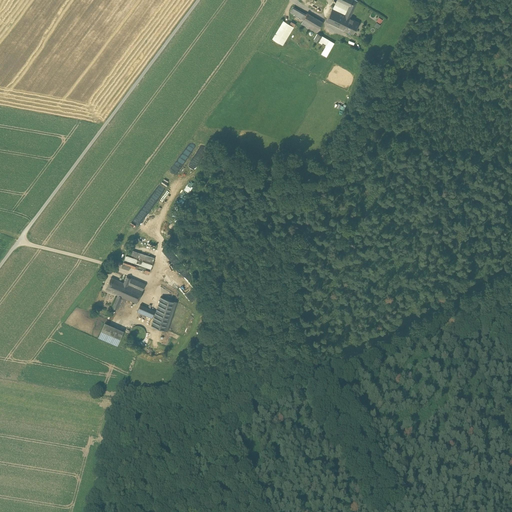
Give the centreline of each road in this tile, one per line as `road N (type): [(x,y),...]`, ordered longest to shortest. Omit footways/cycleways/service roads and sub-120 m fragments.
road 1 (track): [(511,264),(166,458)]
road 2 (unclassified): [(199,0),(0,266)]
road 3 (track): [(310,230),(166,458)]
road 4 (track): [(310,230),(511,194)]
road 5 (track): [(441,303),(511,442)]
road 6 (track): [(390,59),(382,76),(393,102),(386,137),(347,186)]
road 7 (track): [(310,230),(184,248),(174,240)]
road 8 (track): [(390,59),(511,122)]
road 9 (track): [(184,248),(214,299),(219,370)]
road 10 (track): [(321,370),(299,312),(301,245)]
